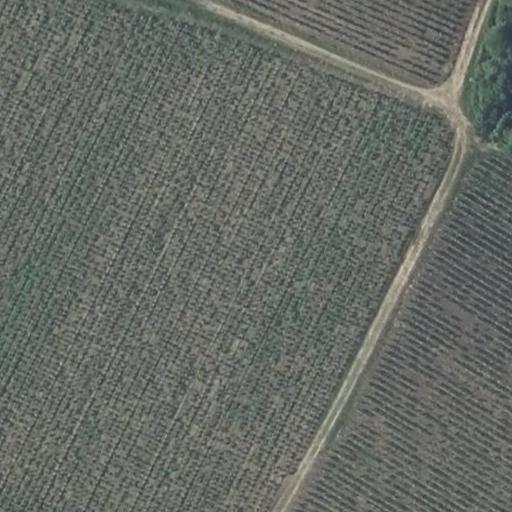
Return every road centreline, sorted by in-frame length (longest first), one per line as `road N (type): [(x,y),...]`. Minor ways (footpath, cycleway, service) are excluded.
road 1 (track): [(275,511),(322,440),(469,135)]
road 2 (track): [(207,0),(452,103)]
